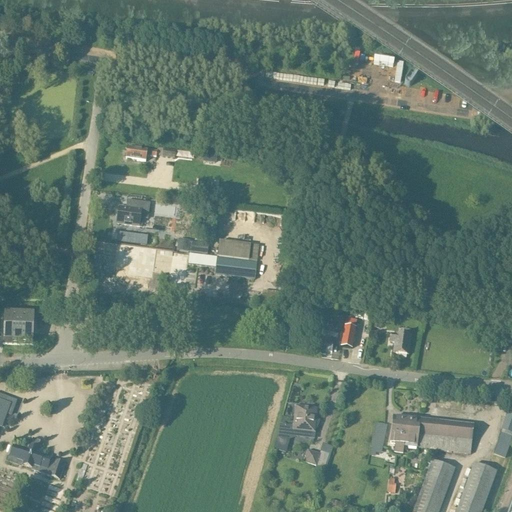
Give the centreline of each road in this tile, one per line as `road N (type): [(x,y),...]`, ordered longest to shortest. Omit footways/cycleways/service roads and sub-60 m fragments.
road 1 (unclassified): [(63,360),(255,355),(511,388)]
road 2 (unclassified): [(63,360),(100,71)]
